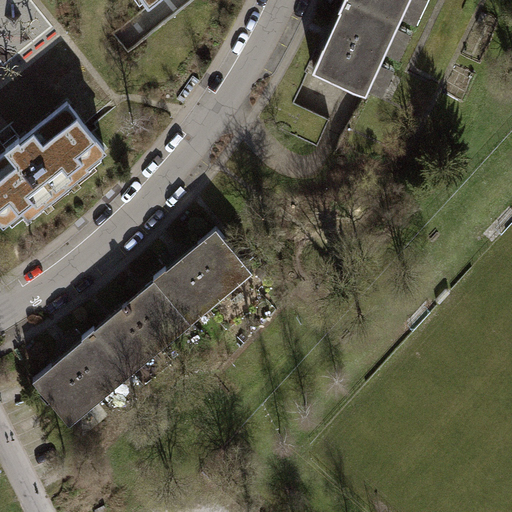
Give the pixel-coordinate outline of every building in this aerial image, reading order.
[(323,46),(313,69),(367,93),(409,0),(343,0),(339,9),(347,13),(330,49),(323,46)] [(7,149),(0,154),(0,218),(3,222),(34,198),(38,202),(72,174),(68,170),(83,159),(86,163),(105,148),(68,101),(21,138),(19,136),(12,142),(6,147),(7,149)] [(288,130),(322,143),(333,116),(299,103),(288,130)] [(158,282),(129,306),(161,345),(253,270),(217,225),(198,241),(203,246),(171,271),(166,266),(154,276),(158,282)] [(53,361),(33,377),(69,421),(161,345),(129,306),(99,331),(95,325),(82,335),(87,341),(56,366),(53,361)]
